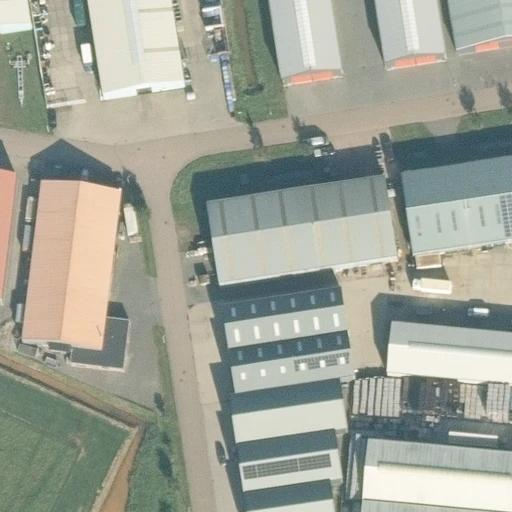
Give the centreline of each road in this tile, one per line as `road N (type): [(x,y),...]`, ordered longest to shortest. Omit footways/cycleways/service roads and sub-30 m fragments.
road 1 (unclassified): [(156,158),(511,101)]
road 2 (unclassified): [(156,158),(210,511)]
road 3 (unclassified): [(0,147),(106,162),(156,158)]
